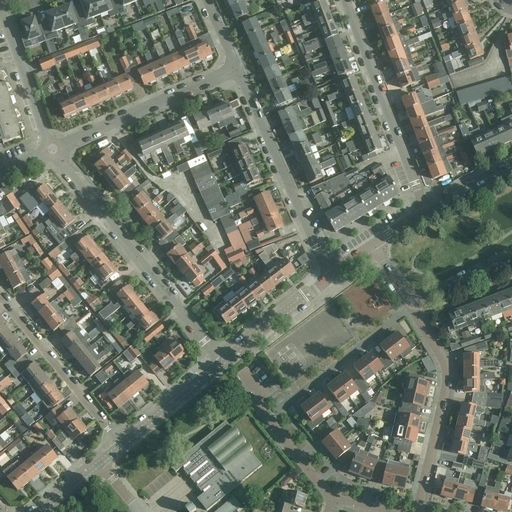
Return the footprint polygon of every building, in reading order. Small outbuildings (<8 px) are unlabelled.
[(84,12),(79,14),(84,28),(94,24),(92,19),(100,16),(93,0),(85,0),(80,2),(84,12)] [(120,15),(114,0),(109,2),(108,0),(93,0),(100,16),(108,13),(110,18),(120,15)] [(135,3),(133,0),(120,0),(120,1),(115,3),(114,0),(120,15),(125,13),(123,7),(135,3)] [(133,0),(135,3),(141,0),(145,7),(151,5),(155,15),(159,13),(155,3),(153,0),(133,0)] [(223,0),(227,10),(244,3),(242,0),(223,0)] [(311,6),(313,13),(301,18),(303,23),(329,13),(324,1),(311,6)] [(463,2),(449,7),(451,12),(442,16),(444,21),(453,18),(467,12),(465,8),(467,8),(467,6),(466,3),(465,2),(463,2)] [(249,14),(244,3),(227,10),(232,20),(234,20),(235,20),(249,14)] [(375,20),(388,15),(383,4),(371,9),(371,10),(370,10),(372,15),(373,15),(375,20)] [(70,6),(57,10),(64,29),(72,26),(74,32),(84,28),(79,14),(74,16),(70,6)] [(56,32),(64,29),(57,10),(45,15),(48,25),(43,27),(48,41),(58,38),(56,32)] [(457,29),(471,23),(467,12),(453,18),(457,29)] [(264,21),(270,18),(268,13),(262,16),(264,21)] [(320,30),(334,25),(329,13),(303,23),(296,25),(298,30),(317,23),(320,30)] [(388,15),(375,20),(380,32),(392,27),(388,15)] [(38,45),(48,41),(43,27),(38,29),(34,18),(21,23),(28,42),(36,39),(38,45)] [(247,37),(261,31),(255,19),(242,25),(247,37)] [(143,22),(138,24),(141,31),(146,29),(145,28),(143,22)] [(454,42),(475,34),(473,30),(475,29),(476,27),(474,24),(473,23),(471,24),(471,23),(457,29),(450,31),(454,42)] [(392,27),(380,32),(384,43),(416,31),(414,27),(402,31),(399,24),(398,25),(392,27)] [(334,25),(320,30),(322,36),(302,45),(303,45),(299,47),(301,50),(338,36),(334,25)] [(189,35),(192,42),(200,61),(206,58),(206,59),(211,57),(210,56),(212,56),(206,43),(200,45),(198,40),(197,40),(194,32),(191,26),(186,29),(189,35)] [(253,49),(266,43),(261,31),(247,37),(253,49)] [(388,54),(401,50),(407,47),(419,43),(417,38),(406,42),(403,37),(416,32),(416,31),(384,43),(388,54)] [(465,50),(479,45),(475,34),(454,42),(458,52),(465,50)] [(199,61),(200,61),(192,42),(185,45),(182,39),(181,35),(177,37),(178,41),(181,47),(183,53),(189,66),(195,63),(195,64),(200,62),(199,61)] [(329,53),(343,48),(338,36),(301,50),(302,55),(306,53),(306,54),(326,46),(329,53)] [(172,58),(178,71),(184,68),(184,69),(188,67),(188,66),(189,66),(183,53),(177,55),(174,50),(171,44),(169,39),(164,41),(172,58)] [(96,40),(85,44),(89,52),(99,47),(96,40)] [(153,46),(161,63),(166,76),(172,73),(173,74),(177,72),(177,71),(178,71),(172,58),(167,60),(159,43),(153,46)] [(258,60),(271,54),(266,43),(253,49),(258,60)] [(89,52),(85,44),(74,48),(77,56),(89,52)] [(465,50),(458,52),(451,55),(453,60),(467,55),(469,61),(483,55),(479,45),(465,50)] [(407,47),(401,50),(388,54),(393,66),(405,61),(422,55),(420,51),(410,55),(407,47)] [(77,56),(74,48),(62,52),(66,60),(77,56)] [(333,65),(347,60),(343,48),(329,53),(333,65)] [(51,57),(54,65),(66,60),(62,52),(51,57)] [(144,56),(149,68),(155,81),(161,78),(162,79),(166,77),(166,76),(161,63),(154,65),(152,60),(149,54),(144,56)] [(263,72),(276,66),(271,54),(258,60),(263,72)] [(125,58),(133,75),(135,80),(140,78),(144,86),(150,83),(150,84),(155,82),(154,81),(155,81),(149,68),(138,73),(136,67),(140,65),(137,59),(133,61),(130,55),(125,58)] [(54,65),(51,57),(39,62),(43,71),(55,66),(54,65)] [(126,76),(115,81),(121,94),(127,92),(127,93),(132,91),(131,90),(132,89),(127,78),(133,75),(125,58),(119,60),(126,76)] [(466,58),(445,65),(448,74),(469,67),(466,58)] [(291,59),(283,63),(285,67),(293,64),(291,59)] [(347,60),(333,65),(338,77),(352,72),(347,60)] [(405,61),(393,66),(397,77),(426,66),(425,62),(420,64),(414,66),(414,65),(408,67),(405,61)] [(313,67),(315,72),(327,67),(325,63),(313,67)] [(268,83),(281,77),(276,66),(263,72),(268,83)] [(426,67),(426,66),(397,77),(399,83),(398,83),(400,88),(401,87),(402,89),(420,82),(418,75),(423,72),(422,68),(426,67)] [(329,72),(327,67),(315,72),(311,74),(313,79),(329,72)] [(3,144),(23,137),(1,71),(0,70),(0,71),(0,144),(2,144),(3,144)] [(92,78),(91,78),(89,72),(85,74),(88,80),(90,86),(95,84),(92,78)] [(99,75),(101,81),(104,86),(110,99),(116,97),(116,98),(121,96),(120,95),(121,94),(115,81),(108,84),(103,73),(99,75)] [(427,84),(442,78),(441,74),(436,76),(435,75),(425,79),(427,84)] [(273,95),(287,89),(281,77),(268,83),(273,95)] [(442,78),(427,84),(429,90),(439,86),(439,84),(448,81),(446,77),(442,78)] [(502,80),(506,92),(511,90),(508,78),(502,80)] [(340,98),(359,91),(354,79),(341,84),(343,90),(337,92),(337,93),(327,97),(329,102),(340,98)] [(304,88),(306,87),(310,86),(308,80),(302,82),(304,88)] [(496,81),(500,94),(506,92),(502,80),(496,81)] [(491,83),(494,95),(500,94),(496,81),(491,83)] [(76,85),(79,91),(87,109),(93,107),(94,108),(98,106),(98,105),(99,104),(93,91),(86,94),(81,82),(76,85)] [(485,85),(488,97),(494,95),(491,83),(485,85)] [(479,86),(483,99),(488,97),(485,85),(479,86)] [(104,86),(93,91),(99,104),(104,102),(105,103),(109,101),(109,100),(110,99),(104,86)] [(473,88),(477,100),(483,99),(479,86),(473,88)] [(65,89),(70,101),(76,114),(82,112),(83,113),(87,111),(87,110),(87,109),(79,91),(72,93),(70,87),(65,89)] [(468,90),(471,102),(477,100),(473,88),(468,90)] [(287,89),(273,95),(279,106),(292,100),(287,89)] [(462,92),(465,104),(471,102),(468,90),(462,92)] [(344,110),(364,103),(359,91),(340,98),(344,110)] [(296,92),(290,95),(293,101),(299,98),(296,92)] [(465,104),(462,92),(456,93),(460,105),(465,104)] [(406,111),(419,106),(433,101),(431,97),(426,99),(423,93),(415,96),(414,95),(402,100),(402,101),(401,102),(403,106),(404,106),(406,111)] [(316,112),(321,110),(316,97),(311,99),(316,112)] [(75,114),(76,114),(70,101),(64,104),(62,98),(57,101),(65,119),(71,116),(71,118),(76,116),(75,114)] [(411,123),(423,118),(443,110),(442,106),(436,108),(433,101),(419,106),(406,111),(411,123)] [(217,108),(225,127),(231,124),(234,130),(239,128),(228,103),(221,106),(221,105),(217,107),(217,108)] [(327,116),(332,114),(328,103),(322,105),(327,116)] [(364,103),(344,110),(349,122),(368,114),(364,103)] [(205,113),(211,126),(217,124),(219,129),(220,129),(223,135),(227,133),(225,127),(217,108),(210,111),(210,110),(205,112),(206,113),(205,113)] [(283,126),(302,118),(312,114),(309,109),(294,115),(291,109),(278,115),(283,126)] [(320,124),(326,121),(321,110),(316,112),(320,124)] [(426,124),(423,118),(444,110),(443,110),(423,118),(411,123),(415,134),(441,124),(453,120),(451,115),(426,124)] [(200,131),(211,126),(205,113),(199,116),(199,115),(194,117),(195,118),(194,118),(197,127),(192,130),(198,142),(202,152),(208,149),(200,131)] [(332,114),(327,116),(331,128),(337,126),(332,114)] [(359,131),(373,126),(368,114),(349,122),(341,125),(343,130),(350,127),(352,134),(359,131)] [(198,142),(192,130),(192,128),(187,118),(181,120),(183,123),(177,126),(176,125),(172,127),(172,128),(171,128),(177,141),(182,139),(184,145),(191,142),(192,144),(198,142)] [(288,138),(302,132),(307,130),(302,118),(283,126),(288,138)] [(511,123),(503,127),(510,142),(511,141),(511,123)] [(419,145),(432,141),(455,132),(453,127),(436,133),(434,127),(441,124),(415,134),(419,145)] [(373,126),(359,131),(362,138),(345,145),(347,149),(348,149),(377,138),(373,126)] [(510,142),(503,127),(492,132),(499,147),(510,142)] [(182,153),(180,147),(177,141),(171,128),(165,131),(165,130),(160,132),(161,133),(160,133),(166,146),(173,143),(175,149),(178,155),(182,153)] [(228,134),(230,140),(242,135),(239,129),(228,134)] [(293,149),(307,143),(302,132),(288,138),(293,149)] [(424,157),(436,152),(448,147),(447,143),(441,145),(439,138),(455,132),(432,141),(419,145),(424,157)] [(499,147),(492,132),(481,137),(488,152),(499,147)] [(171,158),(166,146),(160,133),(154,136),(154,135),(149,137),(150,138),(149,138),(155,151),(161,149),(166,160),(171,158)] [(230,140),(228,134),(216,139),(219,145),(230,140)] [(488,152),(481,137),(470,142),(477,157),(488,152)] [(160,163),(155,151),(149,138),(143,141),(143,140),(138,142),(139,143),(137,143),(143,157),(150,154),(155,165),(160,163)] [(377,138),(348,149),(350,154),(365,148),(368,155),(382,150),(377,138)] [(205,153),(208,159),(209,161),(231,151),(228,143),(219,147),(205,153)] [(299,161),(312,155),(307,143),(293,149),(299,161)] [(483,164),(511,150),(511,143),(480,159),(483,164)] [(231,166),(250,158),(247,151),(249,150),(247,146),(246,145),(239,148),(240,149),(231,152),(233,157),(227,160),(228,162),(223,165),(225,169),(231,166)] [(428,168),(441,163),(453,159),(451,154),(446,156),(443,150),(449,148),(448,147),(436,152),(424,157),(428,168)] [(102,175),(103,176),(114,167),(108,159),(111,157),(106,150),(98,157),(101,161),(95,166),(99,171),(98,172),(102,176),(102,175)] [(121,155),(126,162),(128,163),(133,159),(125,151),(120,154),(121,155)] [(465,167),(470,164),(466,153),(460,156),(465,167)] [(126,162),(121,155),(116,159),(119,163),(121,166),(126,162)] [(312,155),(299,161),(304,172),(320,165),(318,160),(315,162),(312,155)] [(190,170),(207,163),(204,156),(187,163),(190,170)] [(344,170),(350,168),(346,157),(340,160),(344,170)] [(250,158),(231,166),(234,173),(228,176),(228,177),(218,181),(220,185),(236,177),(241,175),(255,169),(252,163),(253,163),(251,159),(250,159),(250,158)] [(320,165),(304,172),(309,184),(323,178),(320,172),(336,165),(333,159),(330,161),(323,164),(320,165)] [(453,159),(441,163),(428,168),(430,174),(429,174),(431,179),(432,178),(433,180),(445,175),(451,173),(447,162),(453,159)] [(193,176),(210,169),(207,163),(190,171),(193,176)] [(377,174),(379,177),(386,174),(383,170),(384,169),(380,164),(370,170),(374,176),(377,174)] [(122,176),(114,167),(103,176),(107,181),(106,182),(109,185),(110,185),(111,185),(122,176)] [(127,198),(137,190),(132,184),(130,186),(126,181),(135,173),(132,168),(122,176),(111,185),(115,190),(114,191),(117,195),(118,194),(119,195),(122,192),(127,198)] [(210,169),(193,176),(195,182),(212,175),(210,169)] [(255,169),(241,175),(244,182),(239,184),(233,187),(235,192),(241,189),(247,187),(246,187),(260,181),(257,175),(258,174),(256,170),(255,170),(255,169)] [(344,175),(367,214),(399,196),(389,178),(373,188),(364,173),(359,176),(355,169),(344,175)] [(212,175),(195,182),(198,188),(215,181),(212,175)] [(367,214),(344,175),(328,182),(310,189),(315,198),(320,207),(325,216),(335,233),(367,214)] [(139,213),(150,204),(152,202),(142,190),(151,182),(148,180),(137,189),(137,190),(127,198),(131,203),(130,203),(135,208),(134,209),(137,213),(138,212),(139,213)] [(215,181),(198,188),(200,193),(217,186),(220,185),(218,181),(216,183),(215,181)] [(34,210),(42,203),(53,194),(45,185),(34,194),(29,198),(34,204),(31,207),(34,210)] [(0,190),(14,210),(20,206),(11,194),(12,194),(7,186),(0,190)] [(217,186),(200,193),(203,199),(220,192),(217,186)] [(14,210),(0,190),(0,201),(1,201),(9,214),(14,210)] [(220,192),(203,199),(205,205),(222,198),(220,192)] [(227,203),(238,198),(236,193),(225,198),(227,203)] [(49,212),(60,203),(53,194),(42,203),(49,212)] [(259,211),(273,205),(270,199),(271,199),(269,194),(268,195),(267,194),(254,199),(259,211)] [(222,198),(205,205),(208,211),(225,204),(222,198)] [(238,198),(227,203),(230,209),(241,204),(238,198)] [(173,216),(183,209),(176,201),(172,204),(175,207),(170,211),(173,216)] [(53,224),(67,212),(60,203),(49,212),(53,217),(45,224),(48,228),(53,224)] [(157,214),(150,204),(139,213),(142,218),(141,219),(144,223),(145,222),(146,223),(157,214)] [(225,204),(208,211),(210,217),(227,209),(225,204)] [(273,205),(259,211),(262,216),(256,219),(250,222),(241,226),(244,231),(259,225),(264,222),(277,216),(275,210),(276,210),(274,205),(273,206),(273,205)] [(173,233),(169,228),(174,225),(173,223),(186,212),(183,209),(173,216),(165,223),(154,232),(158,237),(157,238),(160,242),(161,241),(162,242),(165,239),(170,244),(165,249),(179,237),(175,231),(173,233)] [(227,209),(210,217),(213,222),(219,219),(220,220),(230,215),(227,209)] [(53,239),(60,246),(66,241),(78,232),(71,224),(74,221),(67,212),(53,224),(60,233),(53,239)] [(165,223),(157,214),(146,223),(150,227),(149,228),(152,232),(153,231),(154,232),(165,223)] [(222,225),(232,220),(230,215),(220,220),(222,225)] [(277,216),(264,222),(267,229),(256,234),(258,239),(283,228),(280,222),(281,221),(279,217),(278,217),(277,216)] [(29,234),(19,220),(16,223),(25,236),(29,234)] [(232,220),(222,225),(225,230),(235,226),(232,220)] [(235,226),(225,230),(227,236),(237,232),(238,234),(235,226)] [(9,249),(22,241),(16,231),(3,239),(9,249)] [(230,242),(240,237),(238,234),(237,232),(227,236),(230,242)] [(75,247),(78,251),(70,258),(74,263),(82,256),(95,245),(93,247),(90,244),(93,242),(88,236),(75,247)] [(179,237),(165,249),(169,254),(168,256),(172,261),(171,261),(174,265),(175,265),(176,266),(187,257),(186,256),(180,249),(185,245),(179,237)] [(240,237),(230,242),(232,247),(242,243),(240,237)] [(60,246),(48,255),(52,260),(60,254),(70,246),(66,241),(60,246)] [(235,253),(241,250),(245,249),(242,243),(232,247),(235,253)] [(192,253),(201,245),(201,244),(197,248),(193,244),(188,249),(192,253)] [(82,256),(89,265),(103,254),(100,256),(98,253),(100,251),(95,245),(82,256)] [(201,245),(192,253),(194,256),(204,248),(201,245)] [(268,258),(272,263),(276,260),(272,255),(278,251),(274,245),(262,249),(264,253),(268,258)] [(30,255),(36,251),(32,247),(27,250),(30,255)] [(0,266),(2,270),(20,260),(15,250),(9,253),(0,257),(0,266)] [(241,250),(235,253),(227,257),(231,264),(245,258),(241,250)] [(183,275),(195,266),(190,260),(193,258),(190,253),(186,256),(187,257),(176,266),(179,270),(178,271),(182,275),(183,274),(183,275)] [(266,276),(275,287),(280,283),(280,284),(284,281),(284,280),(284,279),(276,268),(272,263),(268,258),(264,253),(258,257),(270,272),(266,276)] [(89,265),(93,270),(89,273),(92,277),(96,274),(110,263),(109,263),(107,265),(105,262),(107,260),(103,254),(89,265)] [(302,267),(308,262),(305,254),(297,260),(302,267)] [(45,273),(49,278),(57,271),(47,258),(43,261),(50,269),(45,273)] [(207,261),(204,258),(199,262),(202,266),(207,261)] [(20,260),(2,270),(7,280),(25,271),(22,265),(23,265),(20,260)] [(276,268),(284,279),(289,276),(290,276),(294,273),(293,272),(294,272),(285,260),(276,268)] [(114,269),(110,263),(96,274),(102,281),(97,285),(101,289),(106,285),(104,283),(115,274),(114,274),(112,271),(114,269)] [(77,271),(70,275),(72,280),(85,274),(81,266),(76,268),(77,271)] [(202,275),(195,266),(183,275),(187,280),(186,280),(189,284),(190,283),(191,284),(193,283),(197,288),(203,282),(200,277),(202,275)] [(234,274),(230,270),(221,277),(224,282),(234,274)] [(275,287),(266,276),(260,280),(252,270),(248,273),(252,278),(256,283),(265,294),(270,290),(271,291),(275,288),(274,287),(275,287)] [(13,291),(25,284),(27,287),(32,284),(25,271),(7,280),(13,291)] [(71,288),(57,271),(49,278),(39,286),(42,291),(53,283),(58,279),(63,286),(67,291),(71,288)] [(247,283),(242,277),(239,274),(236,276),(246,291),(255,302),(260,298),(261,299),(265,296),(264,295),(265,294),(256,283),(252,278),(247,283)] [(295,275),(285,282),(289,287),(299,281),(295,275)] [(211,284),(215,289),(224,282),(221,277),(211,284)] [(124,305),(135,296),(132,293),(135,291),(130,285),(125,289),(119,282),(108,291),(114,298),(118,303),(113,307),(111,304),(97,316),(102,322),(106,320),(124,305)] [(215,289),(211,284),(201,292),(205,297),(215,289)] [(75,300),(78,297),(71,288),(67,291),(75,300)] [(76,290),(89,306),(96,301),(98,300),(94,295),(89,298),(87,295),(84,292),(80,288),(76,290)] [(237,298),(246,309),(251,305),(251,306),(255,303),(255,302),(246,291),(237,298)] [(495,297),(501,314),(511,309),(511,307),(506,292),(495,297)] [(36,316),(49,306),(45,300),(48,298),(45,294),(31,305),(34,309),(32,310),(36,316)] [(209,305),(217,298),(215,295),(206,302),(209,305)] [(131,314),(142,305),(135,296),(124,305),(131,314)] [(483,301),(490,318),(501,314),(495,297),(483,301)] [(246,309),(237,298),(227,305),(236,317),(241,313),(242,314),(246,311),(245,310),(246,309)] [(471,306),(478,323),(490,318),(483,301),(471,306)] [(236,317),(227,305),(225,302),(219,307),(221,310),(215,315),(220,321),(222,319),(226,324),(231,320),(232,321),(236,318),(235,317),(236,317)] [(46,323),(57,314),(52,309),(55,307),(52,303),(49,306),(36,316),(36,317),(39,315),(46,323)] [(142,305),(131,314),(135,319),(126,327),(129,331),(138,323),(149,314),(142,305)] [(478,323),(471,306),(460,310),(466,327),(469,333),(475,331),(472,325),(478,323)] [(460,330),(466,327),(460,310),(448,315),(451,322),(446,324),(449,334),(460,330)] [(58,328),(62,333),(75,323),(71,318),(64,324),(60,318),(64,314),(61,311),(57,314),(46,323),(53,332),(58,328)] [(61,342),(68,351),(87,335),(79,325),(85,321),(86,321),(91,317),(91,316),(88,312),(75,323),(62,333),(66,338),(61,342)] [(152,312),(149,314),(138,323),(145,332),(157,323),(154,320),(156,317),(152,312)] [(149,332),(153,337),(164,329),(160,324),(149,332)] [(108,334),(100,325),(97,328),(104,336),(102,338),(108,334)] [(5,327),(0,331),(0,346),(2,345),(13,336),(12,336),(5,327)] [(470,338),(469,333),(468,332),(461,334),(464,340),(470,338)] [(9,354),(20,345),(17,342),(19,340),(15,334),(12,336),(13,336),(2,345),(6,350),(1,354),(4,358),(9,354)] [(115,342),(108,334),(102,338),(109,347),(115,342)] [(389,340),(400,355),(409,348),(411,351),(415,348),(408,338),(403,341),(397,334),(389,340)] [(75,360),(94,345),(94,344),(91,347),(87,342),(90,339),(87,335),(68,351),(75,360)] [(161,345),(164,350),(175,363),(185,355),(174,342),(170,337),(161,345)] [(471,339),(473,345),(480,343),(478,337),(471,339)] [(120,338),(117,340),(124,349),(128,347),(120,338)] [(473,345),(471,339),(462,342),(464,348),(473,345)] [(386,355),(381,358),(389,368),(393,365),(391,362),(400,355),(389,340),(380,347),(386,355)] [(122,352),(115,342),(109,347),(110,347),(112,346),(119,354),(122,352)] [(464,368),(478,368),(493,368),(494,362),(478,361),(478,353),(483,353),(483,350),(488,351),(487,342),(463,350),(465,355),(464,355),(464,368)] [(27,354),(20,345),(9,354),(13,359),(4,366),(11,375),(29,360),(26,355),(27,354)] [(94,345),(75,360),(82,369),(97,356),(93,351),(97,348),(94,345)] [(138,355),(131,347),(127,351),(133,359),(138,355)] [(175,363),(164,350),(154,358),(157,361),(163,369),(165,371),(175,363)] [(123,354),(129,362),(131,363),(135,360),(133,359),(127,351),(123,354)] [(101,369),(96,363),(105,357),(102,353),(97,356),(82,369),(90,378),(101,369)] [(371,354),(362,361),(373,375),(382,369),(384,372),(389,368),(381,358),(377,362),(371,354)] [(33,365),(29,360),(11,375),(16,380),(21,375),(28,384),(42,372),(35,363),(33,365)] [(163,369),(157,361),(149,368),(155,376),(163,369)] [(361,377),(356,380),(365,392),(370,389),(365,382),(373,375),(362,361),(353,368),(361,377)] [(103,370),(106,374),(113,369),(109,365),(103,370)] [(73,371),(78,377),(83,373),(77,367),(73,371)] [(464,381),(483,380),(494,380),(494,374),(483,374),(483,375),(478,375),(478,368),(464,368),(464,381)] [(106,374),(103,370),(95,377),(101,385),(109,378),(106,374)] [(127,380),(138,393),(142,389),(143,391),(145,391),(148,388),(148,386),(147,385),(148,385),(137,372),(132,376),(127,371),(123,375),(127,380)] [(34,393),(49,381),(42,372),(28,384),(32,389),(31,390),(34,393)] [(345,374),(336,381),(349,398),(357,391),(361,396),(365,392),(356,380),(352,384),(345,374)] [(408,380),(405,392),(425,396),(428,384),(420,382),(421,377),(409,374),(408,380)] [(0,391),(10,384),(6,379),(0,383),(0,391)] [(138,393),(127,380),(122,385),(118,380),(114,383),(117,388),(128,401),(138,393)] [(473,393),(472,400),(501,403),(503,403),(503,395),(484,393),(484,387),(483,387),(483,380),(464,381),(464,394),(473,393)] [(43,401),(57,390),(49,381),(34,393),(41,402),(43,401)] [(349,398),(336,381),(327,388),(334,397),(330,401),(338,411),(342,407),(340,404),(349,398)] [(118,409),(128,401),(117,388),(112,392),(109,388),(104,392),(109,397),(104,401),(110,409),(115,405),(118,409)] [(57,390),(43,401),(50,411),(53,408),(64,399),(57,390)] [(402,404),(401,409),(413,412),(415,407),(423,409),(425,396),(405,392),(402,404)] [(318,395),(309,402),(321,416),(330,409),(318,395)] [(462,404),(459,417),(473,420),(474,414),(481,415),(483,414),(485,408),(501,410),(501,403),(472,400),(471,406),(462,404)] [(324,421),(321,416),(309,402),(301,408),(306,416),(302,419),(311,431),(324,421)] [(21,419),(27,414),(19,406),(14,410),(21,419)] [(52,425),(57,421),(65,414),(58,407),(46,417),(52,425)] [(393,426),(397,427),(417,432),(420,419),(412,418),(413,412),(401,409),(399,409),(397,414),(396,414),(393,426)] [(65,431),(78,420),(70,410),(65,414),(57,421),(65,431)] [(27,414),(21,419),(28,428),(34,423),(27,414)] [(473,420),(459,417),(456,429),(470,432),(472,425),(489,428),(490,426),(495,427),(494,429),(496,429),(497,425),(473,420)] [(65,431),(55,439),(52,442),(57,448),(60,451),(73,441),(86,430),(78,420),(65,431)] [(207,511),(262,466),(250,452),(252,451),(234,428),(232,430),(225,422),(170,467),(175,473),(181,468),(203,495),(197,500),(207,511)] [(339,430),(345,439),(356,432),(350,423),(339,430)] [(39,435),(44,432),(37,424),(33,428),(39,435)] [(329,452),(343,440),(337,432),(339,429),(336,425),(326,433),(329,437),(322,443),(329,452)] [(406,442),(414,444),(417,432),(397,427),(393,426),(389,444),(398,446),(405,447),(406,442)] [(453,441),(467,444),(469,437),(481,440),(482,435),(470,432),(456,429),(453,441)] [(52,442),(55,439),(50,432),(46,435),(52,442)] [(0,451),(12,442),(10,438),(4,443),(0,437),(0,451)] [(32,449),(39,443),(34,437),(27,443),(32,449)] [(22,449),(19,445),(21,443),(19,439),(12,445),(15,448),(19,452),(22,449)] [(348,458),(356,447),(353,444),(349,447),(343,440),(329,452),(336,460),(344,454),(348,458)] [(467,444),(453,441),(451,453),(464,456),(467,444)] [(362,453),(367,455),(371,443),(366,442),(362,453)] [(15,448),(12,445),(6,450),(9,453),(15,448)] [(36,455),(47,467),(57,459),(47,446),(36,455)] [(405,447),(398,446),(397,451),(409,454),(411,449),(405,447)] [(359,477),(366,459),(357,456),(360,449),(356,447),(348,458),(354,460),(349,473),(359,477)] [(9,461),(6,457),(3,453),(0,454),(0,465),(2,468),(9,461)] [(379,474),(382,462),(377,460),(378,458),(368,454),(366,459),(359,477),(370,481),(373,472),(379,474)] [(27,463),(37,476),(47,467),(36,455),(27,463)] [(393,487),(399,464),(388,461),(387,463),(382,462),(379,474),(384,475),(382,485),(393,487)] [(473,468),(483,470),(484,463),(474,461),(473,468)] [(37,476),(27,463),(22,467),(17,462),(13,465),(17,471),(28,483),(37,476)] [(459,480),(463,465),(453,463),(450,477),(454,478),(454,479),(459,480)] [(404,489),(408,471),(409,466),(399,464),(393,487),(404,489)] [(28,483),(17,471),(11,475),(9,473),(5,476),(7,478),(18,491),(28,483)] [(487,478),(481,476),(478,487),(484,489),(487,478)] [(457,486),(453,500),(466,503),(472,504),(476,487),(474,484),(464,481),(463,488),(457,486)] [(453,500),(457,486),(444,483),(441,496),(453,500)] [(493,510),(497,497),(501,484),(496,483),(494,489),(486,487),(485,493),(481,507),(493,510)] [(279,502),(277,508),(289,511),(290,505),(304,509),(307,497),(287,492),(284,504),(279,502)] [(497,497),(493,510),(499,511),(506,511),(509,500),(497,497)] [(233,498),(215,511),(233,511),(240,507),(233,498)]
